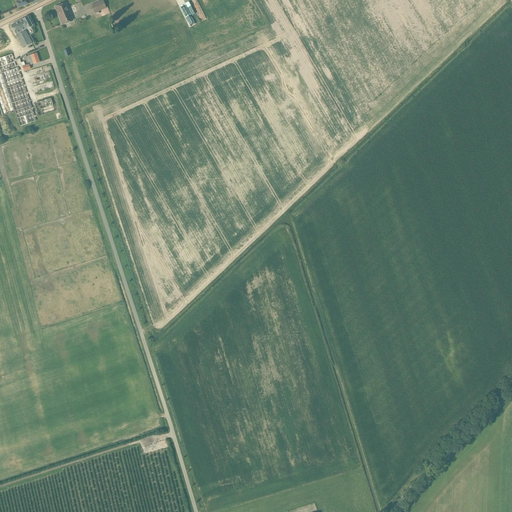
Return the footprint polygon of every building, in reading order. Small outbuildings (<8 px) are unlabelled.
[(106,8),(103,0),(91,5),(94,13),(106,8)] [(73,20),(66,2),(55,7),(62,24),(73,20)] [(32,25),(27,16),(11,24),(23,47),(32,43),(25,29),(32,25)] [(36,53),(27,56),(30,65),(39,62),(36,53)] [(40,68),(25,72),(27,78),(41,74),(40,68)] [(56,92),(51,75),(45,77),(47,82),(47,83),(44,83),(44,82),(44,83),(39,82),(38,94),(43,94),(44,94),(44,90),(49,89),(50,94),(51,94),(50,93),(55,91),(56,92)] [(8,92),(10,95),(13,93),(18,104),(26,100),(21,89),(16,91),(15,89),(8,92)] [(51,98),(34,103),(38,116),(55,111),(51,98)] [(3,101),(10,115),(15,112),(8,99),(3,101)]
